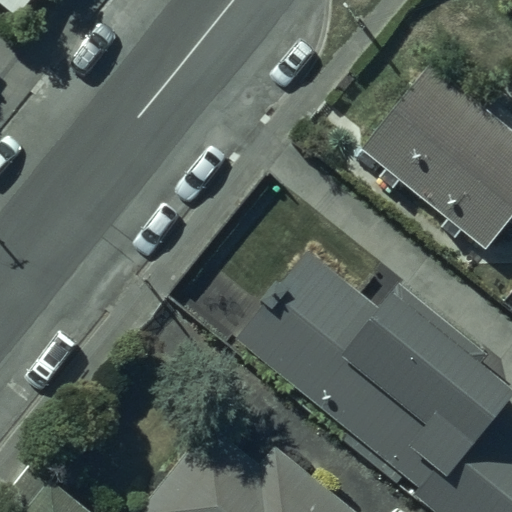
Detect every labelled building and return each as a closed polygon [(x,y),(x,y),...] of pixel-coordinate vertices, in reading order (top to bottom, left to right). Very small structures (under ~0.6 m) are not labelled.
[(31,0),(0,0),(0,11),(13,22),(31,0)] [(511,146),(416,68),(336,166),(474,279),(499,248),(511,258),(511,146)] [(309,270),(241,353),(436,511),(511,511),(511,470),(487,450),(511,418),(511,410),(393,314),(381,328),(309,270)] [(206,442),(149,511),(341,511),(280,462),(260,486),(206,442)] [(70,511),(51,496),(37,511),(70,511)]
